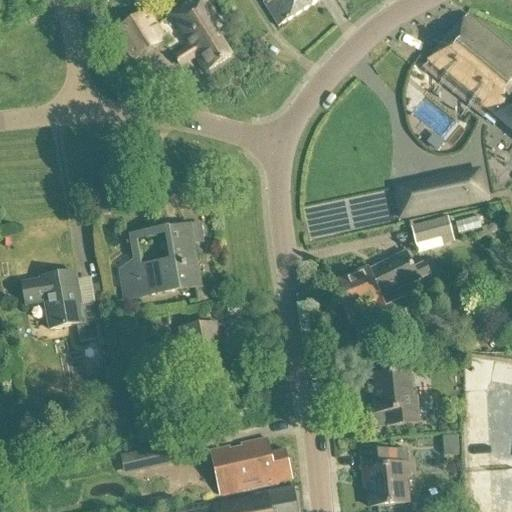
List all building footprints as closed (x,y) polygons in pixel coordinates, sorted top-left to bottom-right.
[(206,74),(232,58),(212,26),(218,23),(203,0),(195,0),(172,15),(187,40),(184,42),(189,50),(176,58),(181,67),(196,58),(206,74)] [(262,0),(279,27),(294,18),(282,0),(262,0)] [(282,0),(294,18),(319,3),(317,0),(282,0)] [(132,63),(164,43),(145,14),(114,34),(132,63)] [(511,52),(467,16),(426,65),(483,113),(485,110),(496,119),(497,118),(511,131),(511,52)] [(477,175),(430,185),(434,208),(482,198),(477,175)] [(494,213),(498,222),(507,217),(503,208),(494,213)] [(451,236),(448,226),(446,218),(410,229),(415,247),(451,236)] [(478,219),(456,224),(458,236),(481,230),(478,219)] [(101,224),(102,238),(117,236),(117,221),(101,224)] [(492,226),(482,229),(484,237),(495,234),(496,231),(495,228),(493,227),(492,226)] [(134,267),(122,275),(126,301),(198,288),(188,230),(179,232),(164,234),(169,262),(141,267),(138,267),(139,271),(138,271),(134,267)] [(370,273),(380,299),(418,281),(430,275),(424,263),(412,269),(405,255),(370,273)] [(380,299),(370,273),(369,271),(333,286),(347,318),(374,306),(387,335),(393,332),(403,355),(425,346),(421,336),(414,340),(403,315),(412,311),(405,295),(383,305),(380,299)] [(40,280),(20,284),(25,309),(44,306),(49,331),(76,327),(79,344),(86,343),(96,341),(99,340),(93,306),(80,308),(75,274),(40,280)] [(430,319),(438,341),(449,337),(441,315),(430,319)] [(223,351),(213,353),(212,344),(218,343),(215,323),(177,330),(188,388),(208,384),(210,394),(230,390),(223,351)] [(386,429),(420,426),(417,398),(413,398),(411,373),(372,377),(374,402),(371,402),(372,416),(385,415),(386,429)] [(209,453),(219,497),(291,481),(285,453),(270,456),(266,440),(240,446),(241,449),(230,451),(229,449),(209,453)] [(171,467),(166,448),(131,455),(135,475),(171,467)] [(405,452),(394,453),(360,457),(363,484),(367,484),(370,510),(409,506),(406,480),(409,480),(408,466),(407,466),(405,452)] [(295,511),(292,490),(212,505),(170,511),(295,511)] [(144,511),(149,511),(170,509),(168,500),(143,504),(144,511)]
